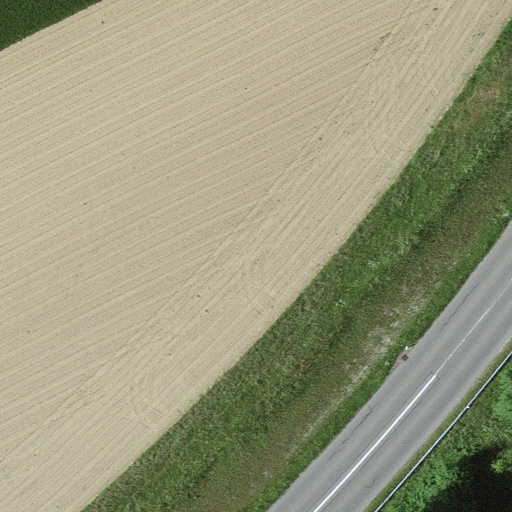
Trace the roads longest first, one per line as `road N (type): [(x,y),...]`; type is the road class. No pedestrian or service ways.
road 1 (track): [(511,101),(472,167),(241,423),(144,511)]
road 2 (tertiary): [(511,288),(302,511)]
